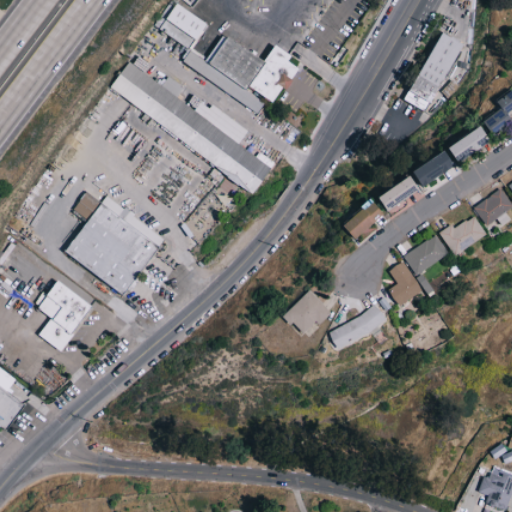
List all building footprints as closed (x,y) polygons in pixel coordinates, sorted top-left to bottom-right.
[(181,63),(260,113),(268,101),(274,105),(286,87),(289,90),(302,70),(290,62),(294,57),(277,46),(267,62),(224,34),(207,60),(191,50),(208,24),(174,2),(157,29),(189,50),(181,63)] [(466,44),(441,32),(409,103),(434,115),(446,88),(455,92),(467,64),(458,60),(466,44)] [(109,89),(257,194),(274,170),(239,145),(248,132),(203,100),(195,110),(176,97),(182,88),(177,84),(171,92),(128,62),(109,89)] [(511,109),(511,92),(508,88),(494,100),(500,108),(482,122),(494,136),(511,121),(511,119),(507,114),(511,109)] [(457,161),(489,143),(481,128),(448,146),(457,161)] [(420,185),(454,169),(447,153),(413,169),(420,185)] [(379,195),(385,209),(418,193),(411,179),(379,195)] [(487,226),(511,207),(511,203),(500,188),(474,208),(487,226)] [(166,238),(106,197),(102,203),(86,192),(73,210),(88,221),(66,254),(126,295),(166,238)] [(372,230),(369,226),(383,214),(372,202),(344,227),(358,242),(372,230)] [(453,229),(451,226),(440,232),(453,255),(486,237),(475,216),(453,229)] [(404,255),(415,275),(448,257),(437,236),(404,255)] [(389,271),(397,284),(389,288),(399,305),(422,291),(404,262),(389,271)] [(52,317),(39,335),(62,351),(95,304),(59,279),(39,308),(52,317)] [(329,310),(308,290),(283,315),(305,335),(329,310)] [(329,330),(337,347),(386,323),(378,306),(329,330)] [(0,425),(5,429),(23,404),(6,392),(15,379),(0,368),(0,425)] [(488,495),(485,502),(505,509),(511,490),(511,474),(494,468),(490,479),(483,476),(478,491),(488,495)]
